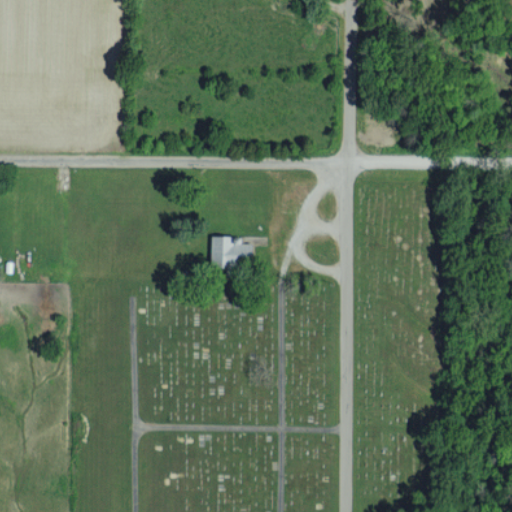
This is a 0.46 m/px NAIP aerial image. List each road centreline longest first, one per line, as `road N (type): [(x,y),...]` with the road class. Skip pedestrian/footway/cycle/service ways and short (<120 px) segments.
road 1 (residential): [(344,511),(351,0)]
road 2 (residential): [(0,147),(511,151)]
